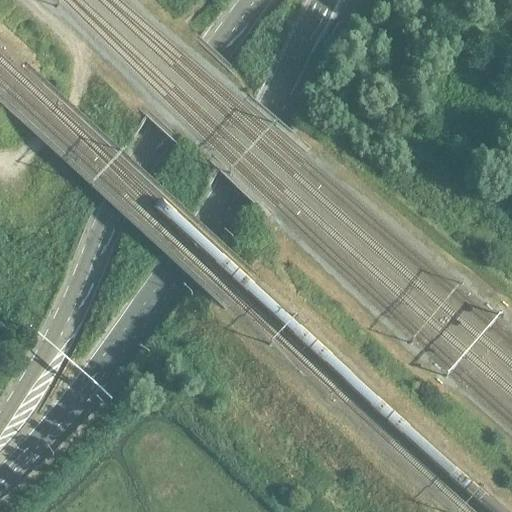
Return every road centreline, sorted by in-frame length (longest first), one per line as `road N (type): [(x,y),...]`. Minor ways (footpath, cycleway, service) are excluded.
road 1 (secondary): [(0,480),(180,273),(243,173),(333,0)]
road 2 (secondary): [(256,0),(144,155),(73,307),(0,425)]
